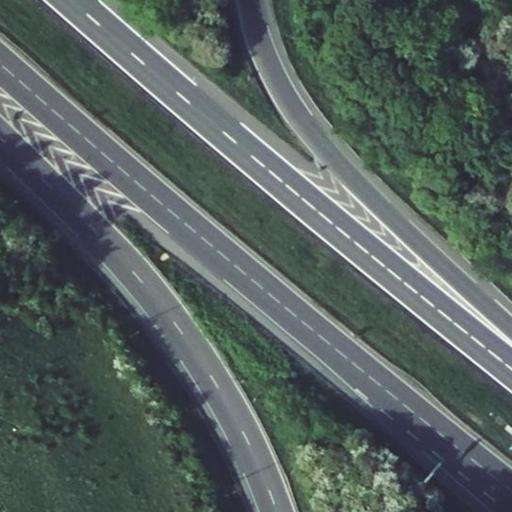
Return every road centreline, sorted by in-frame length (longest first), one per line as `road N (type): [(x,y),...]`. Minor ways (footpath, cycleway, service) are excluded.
road 1 (motorway): [(0,63),(511,489)]
road 2 (motorway): [(511,367),(71,0)]
road 3 (motorway): [(0,135),(164,305),(232,406),(279,511)]
road 4 (motorway): [(511,326),(303,120),(268,57),(251,0)]
